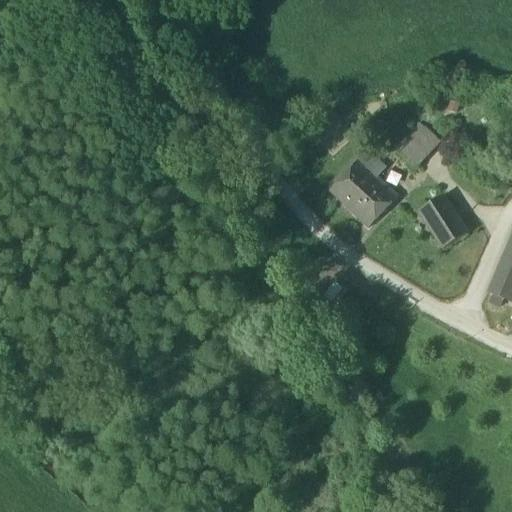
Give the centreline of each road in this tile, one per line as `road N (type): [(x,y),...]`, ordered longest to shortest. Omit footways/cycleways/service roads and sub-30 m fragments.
road 1 (unclassified): [(172,0),(233,128),(342,256),(511,349)]
road 2 (track): [(511,211),(456,324)]
